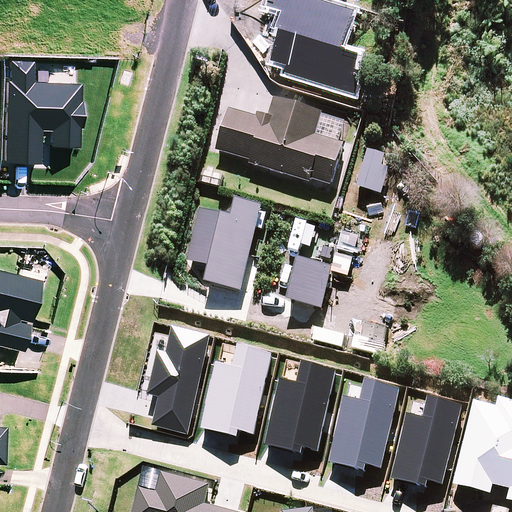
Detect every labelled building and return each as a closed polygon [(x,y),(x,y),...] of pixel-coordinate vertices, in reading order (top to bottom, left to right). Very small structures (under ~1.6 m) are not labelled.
[(345,12),(329,13),(330,36),(346,36),(345,12)] [(321,113),(273,100),(268,120),(224,108),(207,169),(241,178),(245,164),(332,188),(344,144),(314,136),(321,113)] [(193,148),(179,143),(169,174),(183,178),(193,148)] [(216,224),(201,221),(195,247),(211,250),(216,224)] [(175,232),(161,228),(151,267),(164,270),(175,232)] [(430,438),(430,426),(409,427),(409,439),(430,438)]
